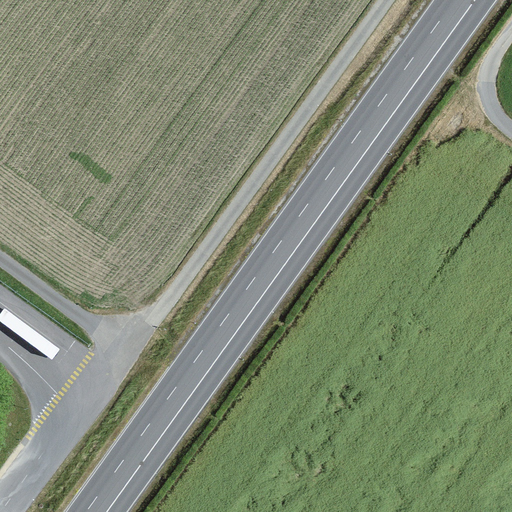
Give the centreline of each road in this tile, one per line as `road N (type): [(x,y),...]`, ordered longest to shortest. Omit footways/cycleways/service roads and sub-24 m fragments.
road 1 (primary): [(465,0),(96,511)]
road 2 (track): [(385,0),(124,349)]
road 3 (residential): [(0,511),(124,349),(0,256)]
